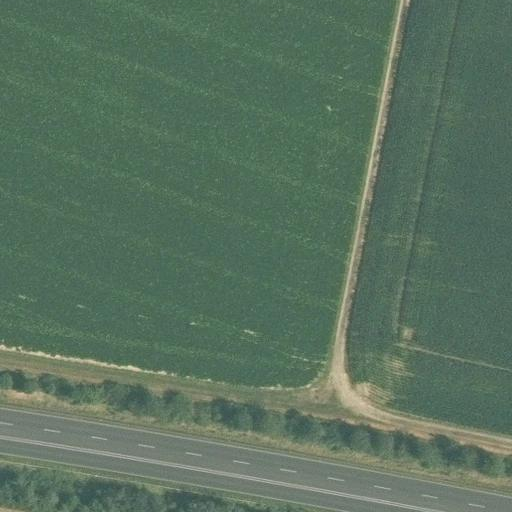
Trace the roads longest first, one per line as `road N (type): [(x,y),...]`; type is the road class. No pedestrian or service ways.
road 1 (track): [(0,364),(328,412),(511,453)]
road 2 (trunk): [(461,511),(0,432)]
road 3 (track): [(328,412),(415,0)]
